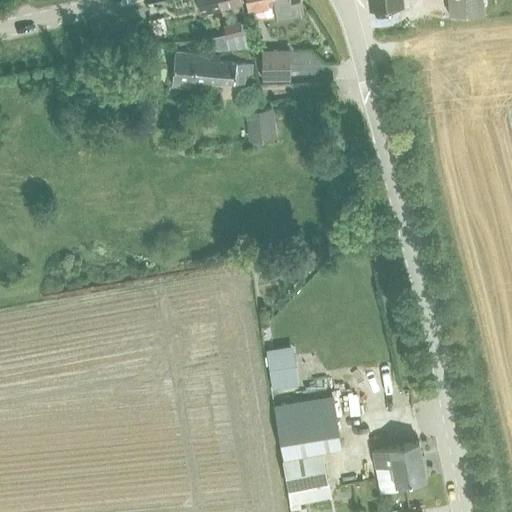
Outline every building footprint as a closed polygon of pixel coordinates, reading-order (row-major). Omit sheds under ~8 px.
[(196,0),(200,15),(239,5),(237,0),(196,0)] [(300,0),(299,0),(290,1),(289,0),(245,0),(247,9),(273,5),(275,18),(302,14),(300,0)] [(483,15),(481,0),(447,0),(449,18),(483,15)] [(164,17),(151,20),(156,40),(169,37),(164,17)] [(243,33),(240,21),(224,25),(227,37),(243,33)] [(236,51),(236,64),(247,65),(247,52),(236,51)] [(289,81),(289,53),(261,53),(261,81),(289,81)] [(249,76),(249,65),(247,65),(236,64),(193,62),(194,55),(172,54),(171,89),(192,90),(192,83),(243,85),(244,75),(249,76)] [(85,104),(72,104),(72,117),(85,117),(85,104)] [(272,139),(270,111),(246,113),(248,141),(272,139)] [(273,386),(289,384),(283,347),(267,349),(273,386)] [(373,349),(375,388),(387,387),(385,348),(373,349)] [(297,371),(318,368),(316,356),(295,359),(297,371)] [(304,418),(278,422),(283,454),(282,454),(287,489),(289,502),(290,502),(291,511),(301,511),(300,500),(328,496),(326,483),(321,448),(342,445),(337,413),(334,395),(301,400),(304,418)] [(417,441),(371,449),(374,465),(379,491),(400,487),(399,482),(424,478),(417,441)]
